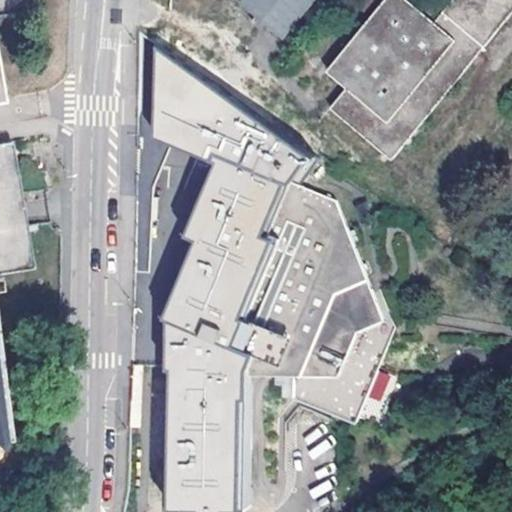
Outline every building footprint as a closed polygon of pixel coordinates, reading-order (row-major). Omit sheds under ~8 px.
[(280,39),(313,0),(237,0),(237,1),(280,39)] [(405,0),(382,0),(324,72),(345,89),(328,109),(384,154),(469,51),(405,0)] [(13,144),(0,146),(0,273),(33,267),(23,202),(13,144)] [(338,198),(216,155),(186,233),(197,239),(169,319),(168,371),(175,371),(173,503),(202,504),(202,511),(228,511),(228,504),(248,505),(252,369),(298,369),(306,369),(347,291),(376,270),(338,198)] [(399,326),(376,270),(347,291),(306,369),(298,369),(297,396),(360,423),(399,326)] [(0,438),(12,437),(0,339),(0,291),(5,291),(4,278),(0,278),(0,438)]
